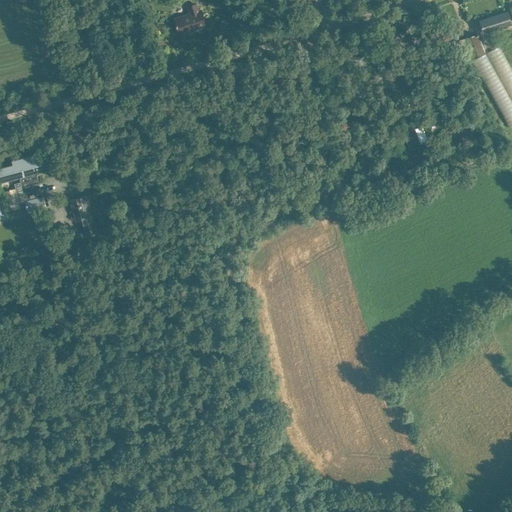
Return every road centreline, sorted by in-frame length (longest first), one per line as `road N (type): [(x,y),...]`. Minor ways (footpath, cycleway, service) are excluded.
road 1 (track): [(307,34),(323,189),(235,243),(229,266),(246,381),(0,502)]
road 2 (unclassified): [(0,120),(331,27)]
road 3 (track): [(246,381),(274,440),(322,498),(424,511)]
